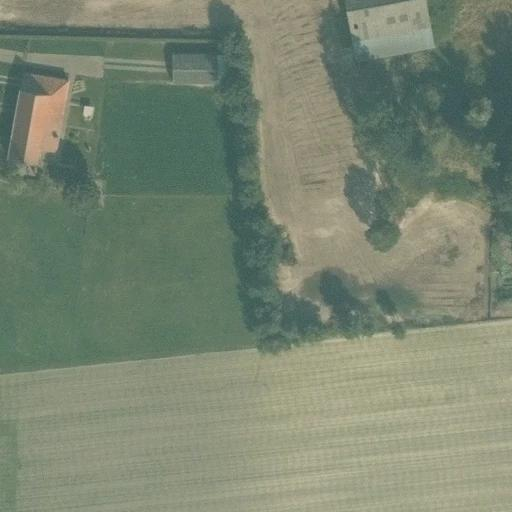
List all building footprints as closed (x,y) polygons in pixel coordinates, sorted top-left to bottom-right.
[(266,0),(293,187),(357,178),(331,0),(266,0)] [(343,0),(352,41),(356,62),(388,56),(433,47),(430,35),(429,26),(423,0),(343,0)] [(172,54),(172,83),(217,83),(217,55),(172,54)] [(7,159),(36,164),(39,150),(55,153),(68,81),(23,73),(7,159)] [(74,178),(72,184),(75,189),(79,190),(88,185),(89,180),(87,175),(82,174),(74,178)]
